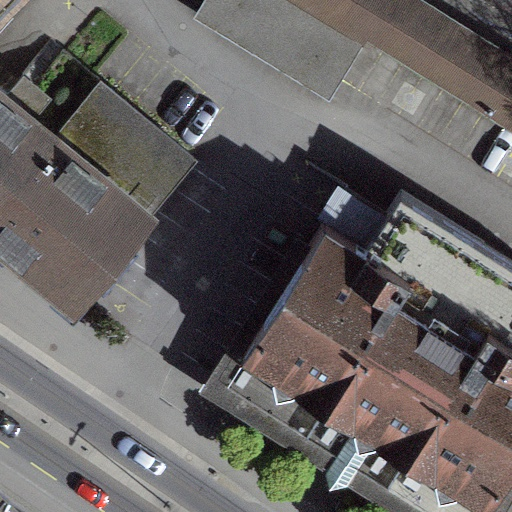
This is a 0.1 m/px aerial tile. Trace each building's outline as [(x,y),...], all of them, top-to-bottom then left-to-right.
[(303,76),(337,21),(303,0),(202,0),(196,11),(303,76)] [(303,0),(337,21),(364,38),(366,35),(511,125),(511,58),(417,0),(303,0)] [(338,80),(364,38),(337,21),(303,76),(330,92),(338,80)] [(57,130),(0,86),(0,234),(77,298),(194,153),(101,77),(57,130)] [(511,257),(507,254),(401,188),(367,242),(324,216),(221,379),(433,511),(483,511),(511,466),(511,257)]
